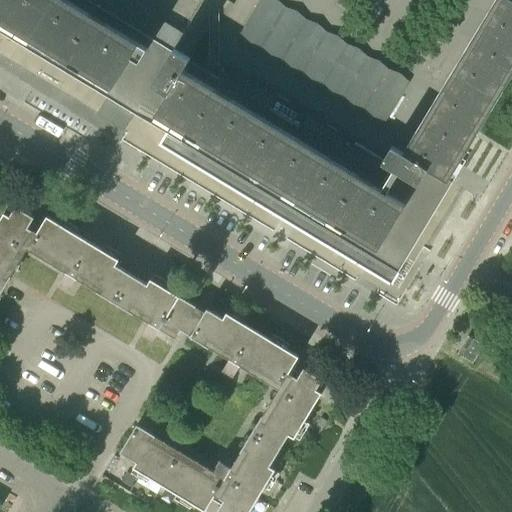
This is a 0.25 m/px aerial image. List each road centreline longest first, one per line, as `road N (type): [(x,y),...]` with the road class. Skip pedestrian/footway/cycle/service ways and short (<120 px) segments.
road 1 (tertiary): [(396,350),(360,342),(0,122)]
road 2 (residential): [(320,511),(396,382),(396,350)]
